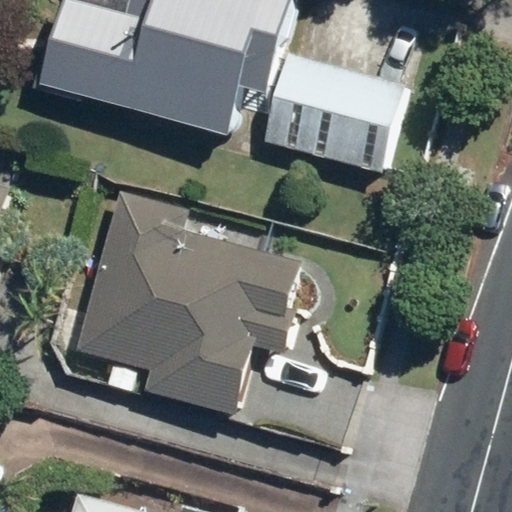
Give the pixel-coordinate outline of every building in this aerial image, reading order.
[(68,0),(45,87),(239,138),(252,91),(276,98),(302,0),(132,0),(128,15),(73,0),(68,0)] [(268,142),(384,173),(407,87),(291,56),(268,142)] [(0,273),(6,251),(0,249),(0,242),(14,190),(0,185),(0,273)] [(76,352),(152,372),(147,390),(239,414),(258,345),(290,353),(299,320),(288,317),(303,262),(184,231),(189,210),(119,191),(76,352)] [(149,511),(85,495),(80,511),(149,511)]
